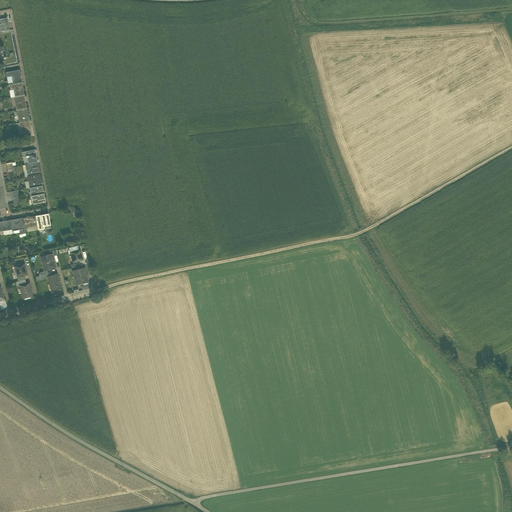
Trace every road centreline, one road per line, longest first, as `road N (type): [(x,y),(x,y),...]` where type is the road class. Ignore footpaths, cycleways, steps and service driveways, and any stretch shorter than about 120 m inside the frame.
road 1 (track): [(99,288),(359,234),(511,148)]
road 2 (unclassified): [(206,511),(0,386)]
road 3 (track): [(297,0),(313,21),(329,23),(511,9)]
